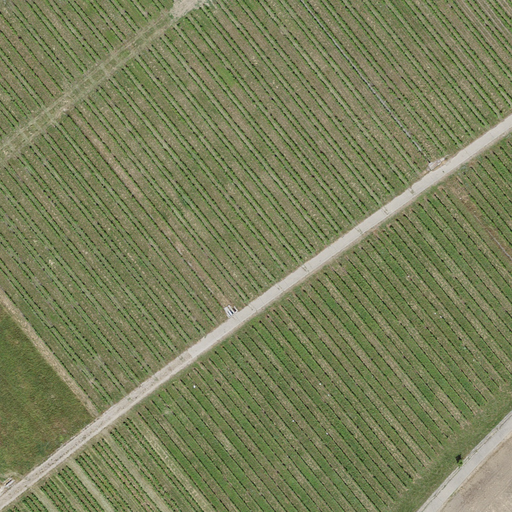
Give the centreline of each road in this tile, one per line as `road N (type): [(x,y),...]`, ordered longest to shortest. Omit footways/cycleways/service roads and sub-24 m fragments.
road 1 (track): [(0,505),(187,357),(511,121)]
road 2 (track): [(511,423),(429,511)]
